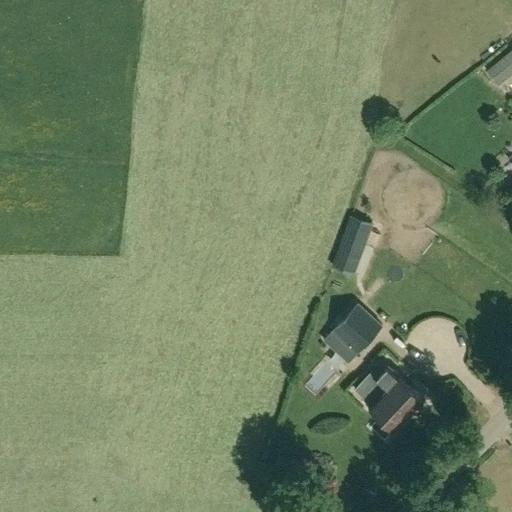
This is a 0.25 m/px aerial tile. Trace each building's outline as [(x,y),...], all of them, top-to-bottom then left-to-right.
[(487,70),(495,79),(511,65),(511,61),(506,54),(487,70)] [(511,123),(497,105),(479,119),(495,139),(511,125),(511,123)] [(359,256),(372,222),(353,215),(340,249),(359,256)] [(382,325),(357,303),(335,328),(360,350),(382,325)] [(421,402),(424,399),(389,365),(373,381),(367,375),(355,388),(369,402),(367,403),(395,430),(413,410),(416,413),(420,413),(424,408),(424,404),(421,402)]
